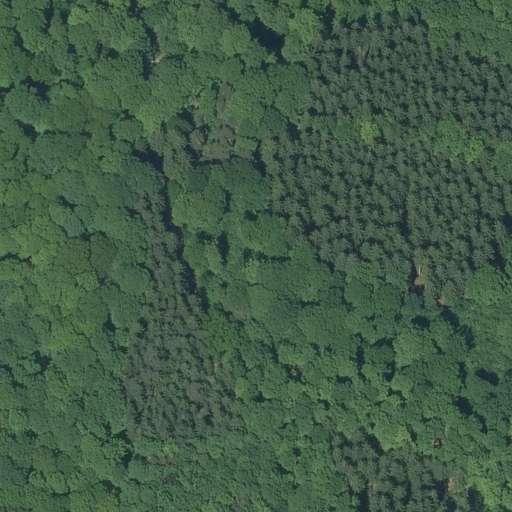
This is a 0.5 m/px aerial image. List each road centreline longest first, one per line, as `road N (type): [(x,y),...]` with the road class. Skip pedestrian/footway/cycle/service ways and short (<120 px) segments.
road 1 (track): [(511,438),(475,432),(375,378),(260,360),(220,340),(192,289),(151,175),(100,88)]
road 2 (unknown): [(100,88),(248,147),(407,149),(511,173)]
road 3 (unknown): [(100,88),(285,0)]
